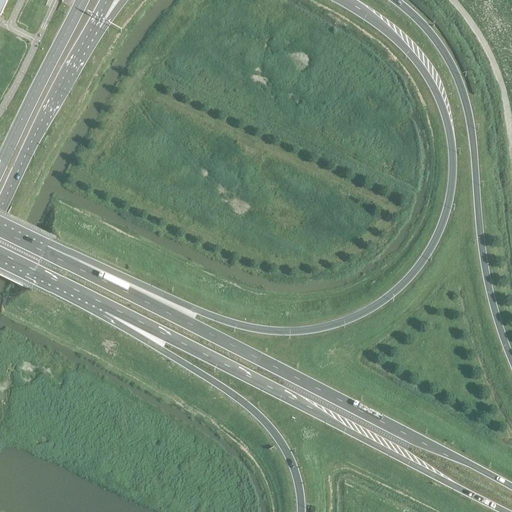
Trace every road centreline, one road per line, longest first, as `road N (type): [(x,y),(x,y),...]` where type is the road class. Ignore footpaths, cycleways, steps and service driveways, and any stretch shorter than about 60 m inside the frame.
road 1 (trunk): [(340,0),(400,38),(435,83),(450,130),(450,200),(437,238),(390,296),(317,330),(270,332),(47,250)]
road 2 (trunk): [(511,490),(47,250)]
road 3 (trunk): [(105,307),(508,511)]
road 4 (trunk): [(511,363),(491,302),(463,95),(420,22),(393,0)]
road 5 (trunk): [(105,307),(243,404),(282,443),(298,479),(300,511)]
road 6 (secondary): [(0,211),(99,22)]
road 7 (secondary): [(76,11),(0,165)]
road 8 (track): [(456,0),(493,49),(511,155)]
